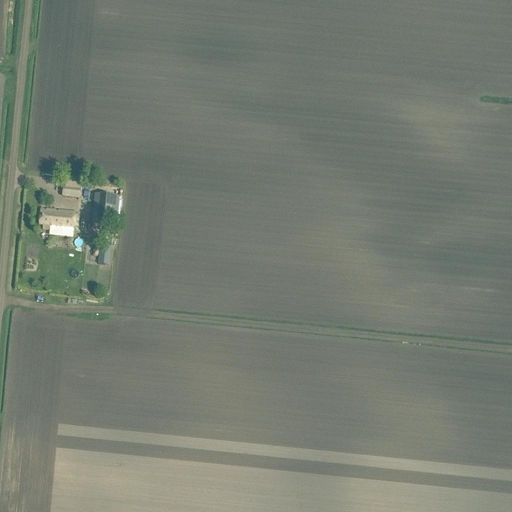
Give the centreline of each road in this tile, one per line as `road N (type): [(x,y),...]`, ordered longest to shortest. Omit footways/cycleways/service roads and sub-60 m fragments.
road 1 (track): [(0,301),(511,348)]
road 2 (unclassified): [(0,301),(28,0)]
